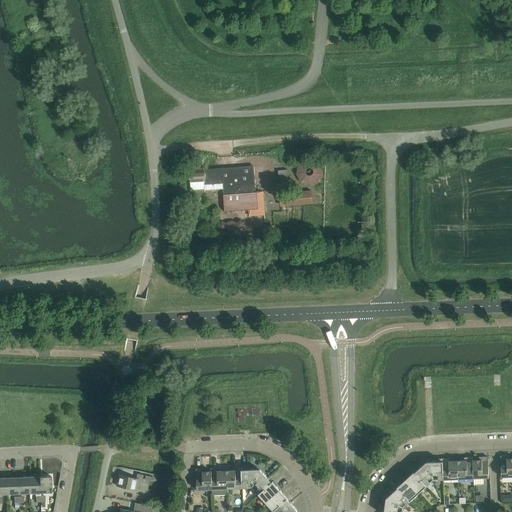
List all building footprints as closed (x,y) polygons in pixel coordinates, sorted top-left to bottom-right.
[(204,171),(190,171),(191,190),(205,189),(205,190),(223,189),(224,195),(225,212),(259,209),(258,192),(256,192),(254,167),(204,171)] [(287,170),(278,171),(280,189),(290,188),(287,170)] [(280,194),(281,204),(312,201),(311,191),(280,194)] [(511,477),(511,459),(507,459),(507,456),(501,457),(501,478),(511,477)] [(473,458),(474,479),(474,485),(484,484),(483,478),(489,478),(488,457),(481,457),(481,460),(473,461),(473,458)] [(466,461),(458,461),(459,479),(474,479),(473,458),(466,458),(466,461)] [(449,459),(442,459),(443,480),(459,479),(458,461),(449,462),(449,459)] [(426,463),(418,471),(430,484),(434,480),(439,480),(438,462),(426,463)] [(235,471),(227,471),(227,489),(243,488),(242,467),(235,468),(235,471)] [(211,469),(212,490),(212,493),(213,495),(215,496),(225,495),(227,494),(227,493),(227,489),(227,471),(218,471),(218,468),(211,469)] [(212,490),(211,469),(211,472),(203,472),(203,469),(196,469),(197,490),(212,490)] [(260,470),(246,470),(247,488),(252,488),(256,492),(269,480),(260,470)] [(414,472),(414,473),(426,487),(430,484),(418,471),(415,473),(414,472)] [(414,473),(406,480),(418,494),(426,487),(414,473)] [(119,475),(117,487),(137,491),(139,479),(143,480),(144,476),(138,474),(137,479),(119,475)] [(29,477),(18,478),(19,494),(29,494),(29,477)] [(40,477),(29,477),(29,494),(40,493),(40,477)] [(51,477),(40,477),(40,493),(52,493),(51,477)] [(18,478),(7,478),(8,495),(19,494),(18,478)] [(269,480),(256,492),(259,495),(273,483),(273,482),(272,483),(269,480)] [(406,480),(398,487),(410,502),(418,494),(406,480)] [(273,483),(259,495),(266,503),(280,491),(273,483)] [(398,489),(395,491),(407,505),(410,502),(398,487),(397,488),(398,489)] [(280,491),(266,503),(273,511),(287,499),(280,491)] [(386,499),(384,511),(392,511),(402,511),(403,508),(407,505),(395,491),(386,499)] [(287,499),(273,511),(274,511),(279,511),(290,503),(287,500),(288,499),(287,499)] [(298,511),(290,503),(279,511),(298,511)]
